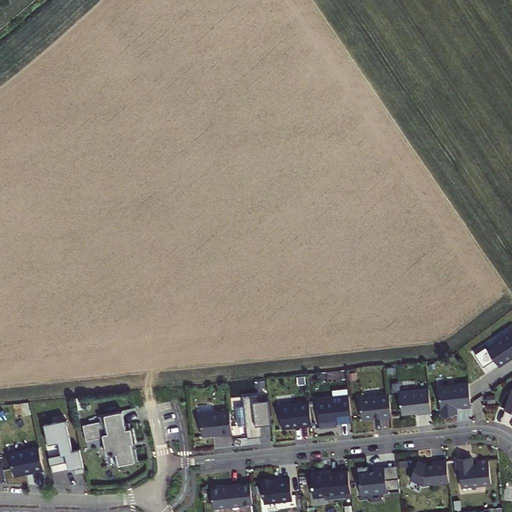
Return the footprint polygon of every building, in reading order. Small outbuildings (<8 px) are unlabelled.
[(496,340),(486,347),(496,362),(511,351),(511,324),(493,337),(496,340)] [(469,405),(466,381),(456,382),(456,383),(437,385),(440,413),(455,412),(454,405),(459,404),(459,406),(469,405)] [(511,383),(511,384),(503,406),(511,410),(511,383)] [(398,391),(400,412),(416,410),(416,412),(429,411),(427,387),(398,391)] [(357,396),(360,417),(379,415),(379,416),(390,415),(387,392),(357,396)] [(244,424),(245,436),(261,435),(260,423),(259,415),(269,414),(267,398),(257,399),(256,393),(241,394),(242,404),(234,405),(236,424),(244,424)] [(315,397),(318,426),(332,424),(331,422),(350,420),(347,393),(315,397)] [(278,402),(280,426),(292,425),(292,423),(298,423),(298,424),(310,423),(307,399),(278,402)] [(124,422),(121,409),(98,414),(99,420),(82,423),(85,436),(102,433),(103,435),(106,453),(110,452),(110,453),(114,452),(116,463),(137,459),(134,446),(132,447),(131,442),(136,441),(132,426),(130,427),(129,421),(124,422)] [(198,412),(201,435),(218,433),(218,434),(230,433),(228,409),(198,412)] [(270,422),(269,414),(259,415),(260,423),(270,422)] [(54,420),(43,422),(47,443),(58,441),(60,453),(47,456),(49,464),(67,460),(66,459),(71,458),(74,473),(84,471),(79,447),(71,449),(66,422),(55,425),(54,420)] [(42,468),(37,446),(8,452),(12,473),(32,468),(32,470),(42,468)] [(454,457),(456,471),(458,471),(460,485),(489,482),(487,457),(475,459),(476,462),(471,463),(470,455),(454,457)] [(416,459),(408,477),(424,484),(447,480),(445,459),(424,462),(416,459)] [(395,464),(377,466),(377,469),(383,468),(385,479),(397,477),(395,464)] [(366,466),(356,467),(359,492),(372,490),(372,492),(383,491),(383,489),(388,488),(389,492),(398,491),(397,477),(385,479),(383,468),(377,469),(377,466),(371,467),(372,469),(366,470),(366,466)] [(328,468),(309,470),(311,495),(322,493),(325,496),(349,493),(346,469),(329,471),(328,468)] [(260,479),(262,501),(291,499),(288,477),(278,478),(279,480),(271,481),(271,478),(260,479)] [(218,484),(209,485),(211,507),(250,502),(249,482),(218,486),(218,484)]
